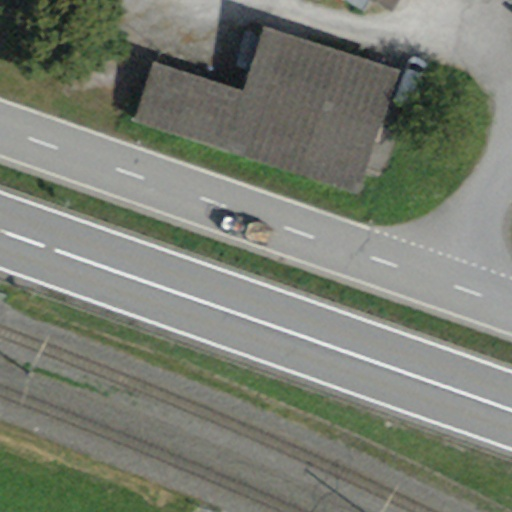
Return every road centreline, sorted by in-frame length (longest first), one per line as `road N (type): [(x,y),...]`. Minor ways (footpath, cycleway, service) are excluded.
road 1 (primary): [(511,409),(0,229)]
road 2 (tertiary): [(511,304),(0,128)]
